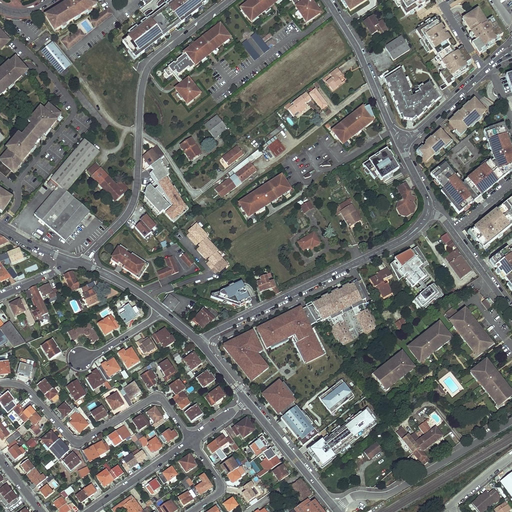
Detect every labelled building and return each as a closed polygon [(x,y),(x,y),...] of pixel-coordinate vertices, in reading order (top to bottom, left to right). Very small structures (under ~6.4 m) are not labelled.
[(70,0),(68,2),(81,15),(95,7),(91,0),(75,0),(72,2),(71,0),(70,0)] [(175,0),(120,42),(134,60),(210,3),(207,0),(175,0)] [(147,17),(152,13),(150,11),(155,7),(157,9),(165,3),(162,0),(154,0),(141,11),(147,17)] [(252,0),(241,9),(242,11),(244,13),(242,14),(245,18),(246,17),(251,23),(253,21),(256,19),(255,18),(257,16),(258,17),(264,12),(269,8),(270,8),(268,5),(273,1),(275,3),(276,3),(279,0),(252,0)] [(342,0),(351,13),(369,1),(367,0),(342,0)] [(395,0),(406,16),(415,10),(425,3),(423,0),(395,0)] [(58,9),(46,16),(51,25),(53,23),(57,30),(77,18),(76,17),(80,15),(80,16),(81,15),(68,2),(69,4),(65,6),(65,5),(61,7),(62,8),(59,10),(58,9)] [(302,3),(296,8),(299,12),(303,18),(306,22),(312,18),(313,19),(320,14),(314,4),(311,6),(310,5),(311,5),(311,4),(311,3),(310,3),(310,2),(309,2),(308,2),(304,5),(302,3)] [(108,9),(92,22),(96,27),(113,14),(108,9)] [(426,16),(423,11),(418,15),(421,20),(426,16)] [(472,44),(479,55),(483,53),(482,51),(497,41),(496,40),(503,35),(492,18),(486,22),(482,16),(481,17),(477,11),(466,18),(464,20),(475,38),(477,41),(472,44)] [(373,16),(364,22),(372,35),(377,31),(375,27),(378,25),(379,25),(378,23),(373,16)] [(437,56),(449,49),(445,43),(448,41),(443,33),(442,31),(442,30),(435,19),(416,31),(430,53),(434,51),(437,56)] [(165,74),(163,75),(166,80),(173,75),(175,73),(178,76),(186,70),(188,68),(190,70),(201,62),(206,58),(204,55),(209,50),(212,53),(217,49),(224,44),(223,43),(225,41),(226,42),(229,40),(230,39),(222,28),(218,31),(217,29),(216,28),(207,36),(205,37),(206,38),(203,40),(202,40),(205,44),(203,45),(202,45),(202,44),(201,44),(200,45),(199,46),(200,46),(200,47),(200,48),(199,48),(196,44),(195,45),(191,49),(184,54),(185,55),(183,57),(177,62),(177,63),(175,65),(174,64),(168,68),(170,70),(165,74)] [(62,41),(68,49),(85,36),(81,30),(69,39),(67,37),(62,41)] [(256,33),(251,37),(264,54),(269,50),(268,47),(266,45),(264,43),(262,40),(256,33)] [(262,40),(264,43),(272,37),(270,34),(262,40)] [(393,61),(409,50),(401,37),(384,48),(393,61)] [(246,41),(241,45),(254,62),(259,57),(246,41)] [(67,58),(53,45),(44,53),(58,67),(67,58)] [(449,49),(437,56),(440,60),(438,61),(445,71),(440,75),(446,83),(440,87),(442,90),(452,84),(450,82),(464,73),(462,70),(467,67),(465,65),(471,61),(463,49),(456,54),(455,55),(450,48),(449,49)] [(67,58),(58,67),(62,71),(71,62),(67,58)] [(17,59),(11,64),(11,63),(8,65),(7,64),(4,67),(5,67),(1,70),(0,70),(0,92),(4,89),(5,89),(7,87),(8,85),(10,87),(22,76),(21,75),(23,73),(26,69),(17,59)] [(400,67),(384,78),(386,84),(402,73),(400,67)] [(332,78),(326,83),(333,91),(342,84),(338,79),(342,75),(337,69),(330,75),(332,78)] [(175,73),(173,75),(181,85),(182,85),(183,86),(188,83),(189,83),(190,83),(191,84),(191,85),(190,85),(190,86),(191,87),(193,85),(189,79),(183,84),(175,73)] [(402,73),(386,84),(387,86),(390,85),(392,90),(389,91),(396,104),(398,103),(400,108),(398,109),(402,120),(408,120),(409,118),(411,119),(411,121),(416,121),(425,113),(423,112),(427,108),(428,110),(432,107),(430,105),(434,102),(435,103),(442,96),(433,82),(420,90),(422,93),(418,96),(415,98),(411,93),(414,91),(402,73)] [(181,85),(175,90),(178,93),(180,95),(181,95),(183,98),(182,99),(183,99),(186,103),(192,99),(193,100),(201,94),(193,85),(191,87),(190,86),(190,85),(191,85),(191,84),(190,83),(189,83),(188,83),(183,86),(182,85),(181,85)] [(47,90),(43,85),(38,89),(42,94),(47,90)] [(73,94),(105,133),(110,128),(78,90),(73,94)] [(307,93),(301,97),(306,104),(311,99),(307,93)] [(291,107),(288,110),(292,116),(299,111),(301,114),(304,111),(304,110),(307,108),(305,104),(306,104),(301,97),(290,106),(291,107)] [(487,111),(476,99),(451,122),(461,133),(467,128),(467,129),(487,111)] [(17,136),(9,146),(11,148),(9,150),(2,158),(5,160),(2,164),(0,166),(0,171),(6,177),(11,171),(14,168),(16,170),(33,149),(32,148),(33,146),(34,147),(36,144),(35,143),(41,137),(43,135),(43,134),(44,133),(46,134),(57,122),(56,121),(58,119),(57,118),(60,114),(49,105),(44,111),(43,110),(41,112),(39,110),(30,120),(33,122),(31,125),(32,125),(23,136),(22,135),(19,138),(17,136)] [(345,121),(332,131),(335,135),(334,136),(337,140),(338,139),(343,145),(347,141),(346,140),(348,138),(349,139),(356,134),(360,130),(361,130),(359,127),(362,126),(363,128),(371,122),(372,121),(372,120),(372,119),(371,119),(368,115),(370,113),(368,107),(367,107),(363,109),(362,107),(353,115),(355,116),(352,118),(351,117),(350,118),(348,120),(347,119),(345,121)] [(217,117),(205,126),(215,139),(227,129),(217,117)] [(468,179),(481,196),(511,171),(511,146),(505,125),(485,131),(494,159),(495,163),(493,165),(490,161),(468,179)] [(427,145),(421,151),(425,156),(424,157),(427,161),(436,153),(436,154),(445,146),(445,147),(451,141),(442,130),(436,136),(437,137),(434,140),(435,141),(433,142),(431,143),(430,142),(427,145)] [(76,151),(90,162),(99,151),(85,139),(76,151)] [(191,139),(180,146),(190,161),(201,154),(191,139)] [(278,139),(267,147),(275,157),(286,149),(278,139)] [(244,154),(237,146),(222,158),(229,166),(244,154)] [(157,147),(143,158),(150,167),(164,157),(157,147)] [(399,169),(386,150),(378,155),(379,156),(375,159),(374,157),(362,165),(366,170),(370,175),(375,180),(379,177),(381,181),(382,180),(392,174),(399,169)] [(90,162),(76,151),(52,180),(59,186),(67,192),(90,162)] [(250,163),(215,189),(221,198),(256,171),(250,163)] [(448,201),(458,214),(478,199),(467,185),(464,187),(462,184),(455,176),(454,177),(451,173),(453,172),(445,163),(431,174),(444,190),(441,192),(446,198),(447,196),(450,200),(448,201)] [(92,177),(101,169),(96,164),(88,172),(92,177)] [(101,169),(92,177),(115,202),(127,191),(123,187),(121,190),(101,169)] [(250,196),(239,203),(242,207),(240,208),(243,212),(244,211),(248,217),(253,214),(252,213),(254,211),(255,213),(259,210),(261,209),(261,208),(264,206),(265,205),(263,203),(265,201),(266,203),(269,201),(270,203),(271,202),(276,199),(283,195),(283,194),(282,193),(284,192),(285,193),(288,191),(291,190),(284,179),(281,181),(278,178),(268,184),(266,186),(266,187),(263,189),(263,190),(262,188),(255,193),(250,196)] [(467,185),(478,199),(481,196),(468,179),(462,184),(464,187),(467,185)] [(406,184),(397,188),(404,200),(402,201),(402,200),(400,201),(401,202),(398,203),(398,207),(399,210),(407,212),(411,210),(413,211),(415,210),(416,206),(415,204),(413,204),(414,197),(410,196),(408,193),(410,192),(406,184)] [(169,209),(159,198),(163,196),(153,185),(140,198),(159,218),(169,209)] [(66,240),(90,211),(67,192),(59,186),(35,215),(66,240)] [(11,199),(5,195),(6,194),(0,189),(0,209),(3,212),(11,199)] [(348,201),(339,206),(342,212),(341,213),(350,227),(360,220),(348,201)] [(309,202),(301,207),(305,213),(313,208),(309,202)] [(511,208),(507,202),(469,232),(477,241),(483,248),(511,224),(511,208)] [(415,212),(415,210),(413,211),(411,210),(407,212),(399,210),(398,207),(397,209),(399,213),(408,215),(415,212)] [(147,216),(141,221),(142,223),(151,232),(157,227),(147,216)] [(151,232),(142,223),(136,228),(146,239),(152,233),(151,232)] [(197,225),(189,232),(190,233),(189,235),(190,237),(189,238),(194,244),(195,242),(197,244),(199,243),(200,245),(207,239),(208,237),(197,225)] [(314,233),(298,243),(303,250),(311,245),(313,248),(321,244),(314,233)] [(0,235),(0,244),(9,241),(0,235)] [(207,239),(200,245),(199,246),(200,247),(198,249),(200,251),(199,252),(204,258),(205,257),(207,258),(208,257),(210,259),(217,253),(218,252),(207,239)] [(449,249),(454,245),(450,241),(445,244),(449,249)] [(422,269),(429,263),(418,245),(412,249),(411,248),(395,258),(396,260),(391,264),(398,278),(403,274),(405,276),(408,274),(410,277),(408,279),(407,279),(413,288),(419,284),(422,282),(428,277),(422,269)] [(118,266),(119,264),(122,259),(121,258),(123,255),(124,256),(127,251),(120,246),(118,249),(112,258),(112,259),(111,261),(118,266)] [(23,258),(19,248),(0,254),(0,257),(1,261),(9,258),(11,263),(23,258)] [(511,254),(507,248),(491,260),(496,266),(495,267),(501,274),(502,273),(511,286),(511,254)] [(457,249),(445,258),(453,269),(459,265),(461,268),(466,265),(460,256),(458,257),(456,255),(459,252),(457,249)] [(122,259),(119,264),(124,267),(127,262),(128,263),(130,260),(129,260),(132,254),(127,251),(124,256),(123,255),(121,258),(122,259)] [(195,263),(187,253),(181,258),(190,268),(195,263)] [(217,253),(210,259),(209,260),(210,262),(208,263),(210,265),(209,266),(214,272),(216,271),(218,273),(219,271),(220,273),(228,266),(217,253)] [(139,280),(140,279),(149,265),(132,254),(129,260),(130,260),(128,263),(127,262),(124,267),(123,269),(134,276),(139,280)] [(173,257),(166,260),(169,268),(158,272),(161,279),(172,275),(179,272),(173,257)] [(27,274),(38,269),(36,264),(25,269),(27,274)] [(459,265),(453,269),(461,280),(471,272),(466,265),(461,268),(459,265)] [(7,272),(11,277),(13,280),(17,276),(11,268),(9,270),(7,272)] [(389,268),(384,270),(387,276),(388,278),(392,275),(389,268)] [(0,270),(0,281),(7,279),(11,277),(7,272),(4,274),(1,270),(0,270)] [(380,274),(371,278),(376,287),(378,286),(383,296),(392,292),(387,283),(384,284),(383,282),(384,282),(381,277),(383,276),(381,271),(379,272),(380,274)] [(64,275),(70,289),(79,286),(77,281),(76,281),(72,272),(64,275)] [(260,282),(257,283),(260,292),(272,289),(276,295),(280,293),(276,286),(275,286),(273,281),(272,281),(272,279),(270,280),(271,282),(269,282),(266,275),(261,276),(262,278),(259,279),(260,282)] [(51,284),(55,293),(57,298),(60,297),(51,279),(49,280),(51,284)] [(358,280),(352,282),(353,284),(344,289),(348,296),(345,297),(350,307),(352,306),(357,315),(359,314),(364,325),(363,326),(366,333),(376,329),(375,327),(372,320),(373,319),(368,308),(366,309),(365,305),(362,300),(364,299),(363,296),(365,295),(358,280)] [(83,295),(88,306),(99,301),(94,291),(100,288),(99,285),(96,285),(94,281),(87,285),(88,289),(83,291),(84,294),(83,295)] [(422,282),(419,284),(425,292),(428,290),(422,282)] [(211,295),(210,298),(235,306),(236,306),(239,304),(240,307),(243,305),(242,303),(249,299),(241,283),(220,293),(211,295)] [(39,289),(42,297),(52,293),(48,285),(39,289)] [(444,298),(435,285),(428,290),(425,292),(414,301),(422,312),(429,307),(428,306),(435,301),(436,303),(444,298)] [(30,289),(42,316),(44,315),(48,313),(35,286),(30,289)] [(313,303),(314,305),(309,308),(317,321),(321,319),(322,321),(329,318),(331,317),(334,322),(336,326),(334,327),(340,338),(341,337),(344,342),(344,344),(354,339),(351,332),(350,332),(349,333),(343,322),(345,321),(340,312),(343,310),(341,306),(346,303),(340,291),(339,289),(332,292),(333,294),(334,296),(330,298),(329,296),(329,294),(322,297),(323,299),(324,301),(320,303),(319,301),(318,299),(313,302),(313,303)] [(340,291),(346,303),(341,306),(343,310),(350,307),(345,297),(348,296),(344,289),(340,291)] [(449,298),(456,293),(453,289),(447,293),(449,298)] [(180,302),(168,298),(163,304),(172,312),(180,302)] [(10,305),(16,316),(25,312),(32,325),(35,324),(24,299),(10,305)] [(491,307),(486,300),(482,303),(488,310),(491,307)] [(309,308),(308,307),(302,310),(301,307),(296,310),(298,314),(294,315),(292,311),(291,312),(292,314),(289,316),(290,318),(282,321),(282,319),(278,321),(277,319),(273,320),(275,325),(271,326),(270,322),(268,323),(269,325),(263,328),(264,329),(260,331),(267,347),(271,346),(288,338),(293,335),(295,334),(296,338),(295,338),(306,362),(306,363),(324,355),(312,329),(310,326),(317,322),(317,321),(309,308)] [(451,321),(459,314),(456,311),(454,307),(446,314),(451,321)] [(210,323),(218,314),(212,308),(210,308),(205,314),(202,311),(192,321),(197,326),(198,325),(202,329),(209,322),(210,323)] [(481,354),(489,347),(487,345),(491,342),(476,324),(476,325),(475,324),(474,324),(475,323),(472,318),(470,319),(469,317),(467,314),(466,315),(463,311),(459,314),(451,321),(452,320),(457,326),(456,327),(458,329),(456,331),(460,335),(464,340),(465,339),(467,341),(466,342),(475,354),(479,351),(481,354)] [(292,314),(291,312),(277,319),(278,321),(282,319),(282,321),(290,318),(289,316),(292,314)] [(119,326),(111,314),(108,316),(108,317),(99,323),(106,333),(115,327),(116,328),(119,326)] [(399,331),(406,326),(401,319),(394,323),(399,331)] [(0,330),(8,341),(9,343),(13,349),(20,346),(26,344),(9,322),(4,326),(0,320),(0,330)] [(97,338),(88,321),(68,332),(73,341),(84,335),(87,335),(90,342),(97,338)] [(269,325),(268,323),(258,327),(260,331),(264,329),(263,328),(269,325)] [(439,323),(437,326),(435,328),(434,327),(428,332),(429,333),(427,335),(426,334),(426,333),(421,337),(416,341),(417,342),(415,344),(416,346),(410,351),(419,361),(423,358),(423,359),(425,358),(426,359),(433,354),(438,349),(438,348),(440,346),(440,347),(446,342),(446,341),(448,340),(449,341),(451,339),(448,335),(448,336),(446,334),(441,327),(442,327),(439,323)] [(326,353),(314,328),(312,329),(324,355),(326,353)] [(155,333),(152,336),(157,344),(160,342),(164,348),(174,341),(172,337),(170,337),(165,329),(156,335),(155,333)] [(251,334),(251,335),(255,333),(253,330),(238,336),(239,339),(251,334)] [(225,345),(224,345),(228,351),(230,349),(233,352),(231,354),(233,357),(235,356),(252,378),(253,378),(267,368),(267,367),(264,364),(265,363),(261,357),(259,358),(256,354),(257,350),(262,348),(255,333),(251,335),(251,334),(239,339),(238,336),(238,337),(239,340),(237,342),(235,338),(224,343),(225,345)] [(306,362),(295,338),(296,338),(295,334),(293,335),(294,336),(293,339),(304,364),(306,362)] [(271,346),(272,348),(289,340),(288,338),(271,346)] [(136,343),(144,354),(147,352),(148,353),(155,349),(150,340),(145,343),(143,341),(142,339),(136,343)] [(41,347),(49,358),(53,355),(54,357),(61,352),(52,340),(41,347)] [(126,352),(124,350),(119,353),(129,368),(140,361),(132,349),(126,352)] [(387,364),(375,374),(378,377),(376,379),(379,383),(382,387),(384,385),(387,389),(399,379),(399,378),(401,377),(401,378),(405,375),(409,371),(410,369),(411,370),(414,368),(401,352),(399,354),(400,356),(398,358),(397,356),(394,358),(389,362),(390,363),(388,365),(387,364)] [(184,361),(192,370),(201,363),(197,358),(196,359),(193,354),(184,361)] [(174,359),(178,364),(182,362),(181,359),(182,359),(180,355),(174,359)] [(235,356),(233,357),(250,380),(252,378),(235,356)] [(160,366),(158,367),(159,370),(161,369),(167,377),(174,372),(165,358),(158,362),(160,366)] [(101,370),(107,381),(108,381),(111,379),(110,377),(121,370),(114,359),(107,364),(106,362),(99,367),(101,370)] [(0,362),(0,375),(9,374),(8,361),(0,362)] [(19,364),(17,374),(23,375),(23,377),(29,379),(29,380),(33,381),(36,368),(19,364)] [(493,371),(491,369),(490,370),(485,364),(474,372),(477,376),(476,377),(476,378),(479,382),(478,383),(481,387),(485,393),(486,392),(487,391),(488,392),(487,393),(496,405),(500,403),(502,405),(506,401),(510,398),(508,396),(511,393),(502,381),(501,382),(499,380),(500,379),(496,373),(494,371),(493,371)] [(107,381),(101,370),(93,374),(94,376),(88,380),(94,389),(107,381)] [(141,378),(149,389),(152,387),(151,385),(155,383),(153,380),(156,379),(151,371),(141,378)] [(208,371),(197,379),(203,389),(215,380),(208,371)] [(186,375),(189,380),(194,376),(192,373),(191,374),(190,372),(186,375)] [(37,386),(45,396),(45,395),(52,390),(44,380),(37,386)] [(266,400),(267,400),(271,397),(273,401),(269,404),(272,407),(274,406),(279,412),(281,411),(284,415),(296,406),(292,402),(294,401),(291,397),(291,396),(281,383),(279,380),(264,391),(267,395),(266,395),(268,398),(266,400)] [(85,394),(77,381),(68,387),(77,400),(85,394)] [(172,387),(174,390),(172,391),(176,397),(182,393),(186,390),(179,381),(172,387)] [(281,383),(291,396),(293,395),(283,381),(281,383)] [(124,389),(131,400),(135,397),(134,396),(140,393),(134,383),(124,389)] [(367,396),(357,384),(351,389),(361,401),(367,396)] [(438,386),(434,389),(439,396),(441,398),(445,394),(438,386)] [(219,388),(206,397),(212,406),(225,396),(219,388)] [(52,390),(45,395),(50,400),(51,399),(54,403),(60,398),(53,389),(52,390)] [(0,404),(4,409),(14,401),(8,393),(2,398),(0,395),(0,404)] [(174,398),(178,405),(181,403),(183,406),(189,402),(182,393),(176,397),(174,398)] [(107,400),(113,411),(119,407),(120,407),(124,404),(117,394),(107,400)] [(325,395),(315,403),(318,407),(319,407),(321,410),(317,413),(322,420),(335,410),(325,395)] [(58,410),(65,417),(68,414),(71,417),(75,413),(77,411),(77,409),(75,407),(71,412),(64,405),(58,410)] [(196,405),(185,413),(192,423),(203,415),(196,405)] [(22,409),(16,414),(19,417),(23,414),(29,419),(35,413),(30,407),(26,410),(26,409),(24,411),(22,409)] [(102,407),(91,414),(97,422),(107,415),(102,407)] [(148,412),(155,424),(152,426),(154,429),(163,423),(159,418),(161,416),(158,411),(158,410),(156,407),(148,412)] [(361,412),(354,417),(346,423),(340,427),(332,433),(329,436),(328,437),(323,440),(322,441),(321,440),(309,449),(312,453),(310,455),(316,463),(318,461),(321,466),(334,456),(339,452),(349,445),(360,436),(361,437),(370,430),(375,425),(373,421),(370,417),(373,415),(367,408),(361,413),(361,412)] [(29,419),(34,426),(30,429),(33,433),(37,430),(39,428),(37,425),(39,424),(38,423),(41,420),(35,413),(29,419)] [(73,421),(75,423),(73,425),(76,428),(75,428),(79,433),(88,424),(79,415),(73,421)] [(133,422),(139,431),(146,425),(141,417),(140,417),(133,422)] [(247,419),(232,429),(237,436),(240,434),(243,439),(254,430),(247,419)] [(413,453),(423,466),(429,461),(422,452),(427,448),(432,444),(437,440),(442,436),(436,428),(432,431),(426,422),(419,427),(425,436),(420,440),(414,433),(410,437),(403,429),(397,433),(413,453)] [(330,431),(332,433),(340,427),(338,425),(330,431)] [(116,432),(122,441),(130,436),(124,427),(116,432)] [(4,429),(0,432),(0,438),(3,441),(10,436),(9,435),(5,430),(4,429)] [(371,432),(370,430),(361,437),(362,438),(371,432)] [(160,437),(164,444),(167,441),(168,443),(177,437),(174,432),(171,434),(169,431),(160,437)] [(18,432),(6,442),(9,445),(15,440),(21,436),(18,432)] [(107,438),(114,448),(123,442),(122,441),(116,432),(107,438)] [(50,433),(42,441),(49,449),(58,440),(56,437),(54,439),(50,433)] [(215,441),(220,448),(228,442),(223,436),(215,441)] [(251,447),(254,450),(258,457),(263,453),(268,450),(266,447),(267,446),(264,441),(264,440),(262,437),(257,440),(258,441),(251,446),(251,445),(249,446),(250,447),(251,447)] [(150,445),(147,447),(151,452),(154,451),(155,452),(162,447),(156,439),(149,444),(150,445)] [(18,444),(15,440),(9,445),(7,447),(10,450),(9,451),(16,461),(26,453),(22,447),(19,449),(17,446),(18,444)] [(58,440),(49,449),(51,452),(54,449),(59,454),(66,448),(59,440),(58,440)] [(35,441),(29,446),(31,449),(37,444),(35,441)] [(207,447),(213,454),(220,449),(220,448),(215,441),(207,447)] [(93,447),(98,456),(106,452),(101,443),(93,447)] [(368,459),(381,450),(376,443),(363,452),(368,459)] [(350,447),(349,445),(339,452),(341,454),(350,447)] [(84,452),(90,462),(99,458),(98,456),(93,447),(84,452)] [(263,453),(269,461),(266,463),(268,466),(278,459),(276,456),(270,448),(268,450),(263,453)] [(221,449),(216,452),(221,460),(226,457),(221,449)] [(132,454),(138,464),(147,458),(142,452),(140,453),(138,450),(132,454)] [(69,461),(65,465),(71,471),(81,463),(73,453),(67,458),(69,461)] [(124,460),(130,469),(138,464),(132,454),(124,460)] [(190,455),(179,463),(186,473),(196,467),(191,460),(192,459),(190,455)] [(334,457),(334,456),(321,466),(318,461),(316,463),(320,468),(334,457)] [(221,467),(227,476),(235,470),(238,468),(232,459),(221,467)] [(21,466),(28,474),(34,469),(35,469),(28,460),(21,466)] [(51,461),(45,467),(48,470),(54,464),(51,461)] [(107,471),(113,479),(114,481),(122,475),(117,468),(112,471),(106,463),(103,465),(105,468),(107,471)] [(273,473),(279,481),(289,475),(283,466),(273,473)] [(78,471),(82,479),(90,473),(87,467),(78,471)] [(159,477),(164,485),(177,476),(172,468),(159,477)] [(27,475),(33,482),(34,482),(37,487),(46,480),(46,479),(42,475),(40,477),(34,469),(28,474),(27,475)] [(227,476),(232,483),(237,479),(238,480),(241,478),(240,477),(235,470),(227,476)] [(97,478),(104,487),(109,484),(109,483),(113,479),(107,471),(97,478)] [(511,473),(503,480),(505,483),(503,485),(511,497),(511,473)] [(46,479),(46,480),(48,483),(54,478),(51,475),(46,479)] [(203,483),(196,488),(201,495),(212,487),(204,475),(200,478),(203,483)] [(252,479),(244,484),(246,487),(251,483),(254,481),(252,479)] [(290,487),(301,502),(311,495),(309,491),(309,490),(300,479),(296,482),(296,483),(290,487)] [(148,484),(145,487),(149,493),(152,490),(153,492),(161,487),(156,480),(148,485),(148,484)] [(243,494),(248,502),(256,497),(250,489),(253,488),(254,487),(251,483),(246,487),(248,490),(243,494)] [(4,484),(0,487),(0,497),(2,500),(12,492),(9,489),(8,490),(4,484)] [(40,491),(46,499),(53,493),(47,485),(40,491)] [(83,491),(89,498),(97,493),(91,485),(83,491)] [(64,491),(68,496),(74,492),(71,487),(64,491)] [(477,501),(476,500),(472,504),(478,511),(482,511),(494,502),(495,503),(501,498),(494,490),(488,495),(486,492),(481,496),(482,497),(477,501)] [(76,496),(81,504),(89,498),(83,491),(76,496)] [(2,500),(9,509),(14,505),(18,502),(16,499),(17,498),(12,492),(2,500)] [(178,498),(184,507),(193,501),(188,492),(178,498)] [(132,496),(112,510),(113,511),(118,511),(119,511),(124,508),(127,511),(125,511),(141,511),(143,511),(132,496)] [(53,503),(59,511),(58,511),(68,511),(73,509),(70,505),(67,507),(61,498),(53,503)] [(224,504),(228,511),(229,511),(238,506),(232,499),(224,504)] [(295,511),(299,509),(300,511),(315,511),(307,500),(300,505),(295,508),(293,510),(293,511),(295,511)] [(161,508),(163,511),(174,511),(177,510),(171,501),(161,508)] [(511,510),(505,502),(494,510),(495,511),(509,511),(511,510)]
